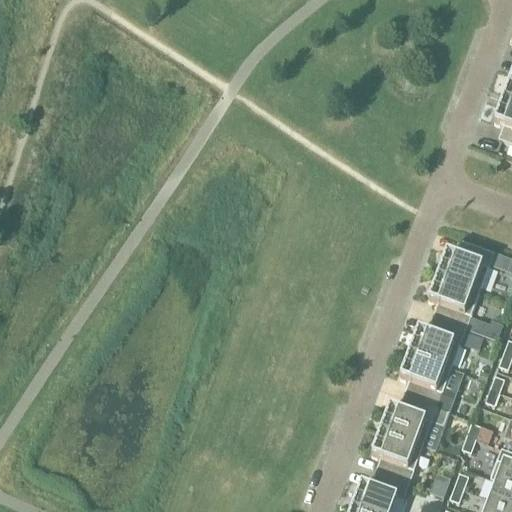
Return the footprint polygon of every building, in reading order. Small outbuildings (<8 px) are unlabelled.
[(511,106),(506,104),(503,110),(501,109),(494,127),(507,132),(502,145),(511,148),(511,106)] [(437,281),(479,297),(494,257),(465,246),(459,261),(446,257),(437,281)] [(465,335),(479,297),(437,281),(428,306),(441,310),(436,324),(465,335)] [(470,323),(465,335),(480,341),(485,328),(470,323)] [(451,374),(465,335),(436,324),(430,339),(417,334),(408,358),(451,374)] [(503,359),(511,362),(511,346),(508,345),(503,359)] [(436,413),(451,374),(408,358),(399,383),(412,388),(407,402),(436,413)] [(508,375),(511,364),(511,362),(503,359),(499,371),(508,375)] [(488,381),(492,369),(485,367),(481,379),(488,381)] [(490,395),(500,398),(504,385),(495,382),(490,395)] [(495,411),(500,398),(490,395),(485,408),(495,411)] [(448,417),(436,413),(407,402),(402,416),(389,411),(380,435),(422,451),(431,426),(443,430),(448,417)] [(466,442),(475,445),(480,432),(471,429),(466,442)] [(408,490),(422,451),(380,435),(371,460),(384,465),(378,479),(408,490)] [(471,458),(475,445),(466,442),(461,455),(471,458)] [(496,487),(511,492),(511,458),(501,454),(490,484),(496,487)] [(403,504),(408,490),(378,479),(373,493),(360,489),(351,511),(392,511),(397,502),(403,504)] [(454,492),(464,495),(469,482),(459,479),(454,492)] [(509,511),(511,511),(511,492),(496,487),(489,505),(509,511)] [(459,509),(464,495),(454,492),(449,505),(459,509)]
